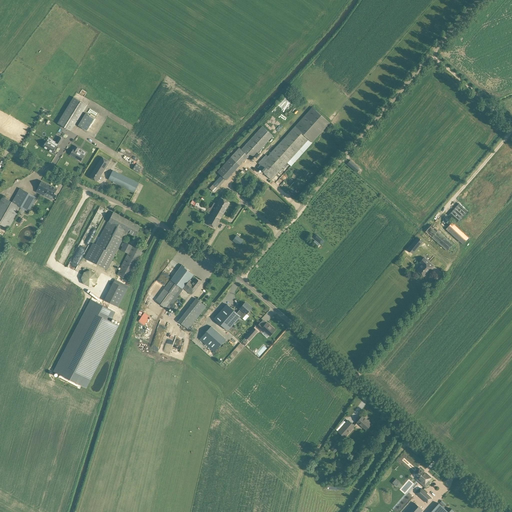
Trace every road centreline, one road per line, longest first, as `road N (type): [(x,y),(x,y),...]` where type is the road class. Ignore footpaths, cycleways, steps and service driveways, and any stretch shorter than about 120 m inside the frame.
road 1 (unclassified): [(238,278),(476,0)]
road 2 (unclassified): [(503,511),(238,278)]
road 3 (unclassified): [(238,278),(146,216),(0,144)]
